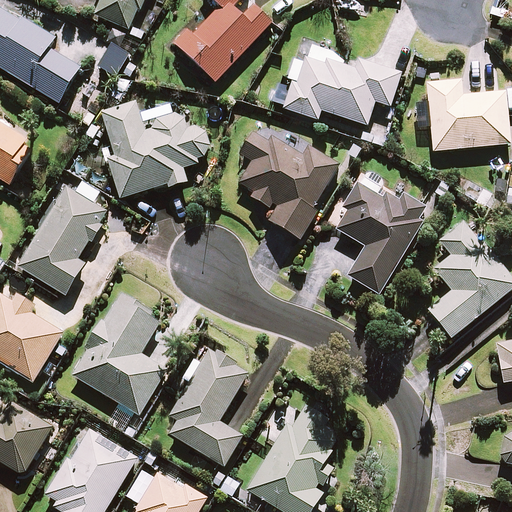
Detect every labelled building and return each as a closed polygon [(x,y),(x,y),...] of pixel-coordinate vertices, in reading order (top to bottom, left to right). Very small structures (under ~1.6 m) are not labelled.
[(104,0),(96,19),(136,36),(151,0),(104,0)] [(256,0),(211,0),(222,10),(203,30),(197,25),(176,47),(217,85),(277,20),(256,0)] [(53,53),(58,45),(0,9),(0,69),(60,106),(82,71),(53,53)] [(280,87),(274,104),(286,108),(285,112),(319,123),(322,113),(368,128),(376,104),(391,109),(402,76),(360,63),(357,72),(335,65),(338,57),(314,49),(308,66),(296,62),(289,82),(295,84),(292,91),(280,87)] [(463,99),(462,83),(428,86),(434,154),(510,147),(506,95),(463,99)] [(188,131),(185,122),(176,116),(144,126),(139,106),(104,117),(117,159),(110,162),(122,202),(169,187),(170,191),(189,186),(184,172),(198,168),(197,164),(198,164),(201,163),(203,161),(206,159),(208,157),(209,155),(210,152),(211,149),(211,146),(211,143),(210,140),(208,138),(207,135),(204,133),(202,132),(199,131),(196,130),(193,130),(190,130),(188,131)] [(0,181),(11,188),(37,147),(0,124),(0,181)] [(255,195),(252,200),(273,212),(275,207),(279,209),(271,225),(303,243),(319,213),(316,211),(340,168),(310,151),(305,161),(255,133),(242,158),(254,164),(241,187),(255,195)] [(349,279),(379,297),(422,224),(419,222),(426,209),(405,197),(402,202),(387,193),(384,199),(360,185),(344,212),(348,215),(338,232),(367,249),(349,279)] [(108,215),(69,191),(20,270),(67,299),(87,267),(79,263),(108,215)] [(511,281),(476,236),(466,224),(441,244),(452,258),(435,271),(453,293),(429,312),(451,340),(511,291),(511,281)] [(52,316),(7,289),(0,300),(0,364),(34,385),(64,334),(47,324),(52,316)] [(163,324),(121,297),(87,352),(89,354),(74,377),(122,408),(112,424),(124,432),(134,415),(140,419),(169,374),(142,357),(163,324)] [(511,343),(497,347),(504,385),(511,383),(511,343)] [(250,376),(212,353),(201,370),(194,365),(184,381),(192,385),(172,419),(180,424),(171,437),(226,470),(244,439),(221,425),(250,376)] [(0,419),(0,466),(4,466),(25,478),(55,430),(13,404),(3,421),(0,419)] [(249,493),(280,511),(315,511),(334,481),(330,478),(334,472),(325,467),(342,438),(327,429),(329,426),(304,411),(293,430),(289,427),(249,493)] [(108,511),(139,461),(91,433),(73,464),(69,462),(48,498),(58,504),(54,510),(57,511),(108,511)] [(511,434),(504,438),(500,457),(505,465),(511,466),(511,434)] [(200,511),(206,503),(159,475),(137,511),(200,511)]
